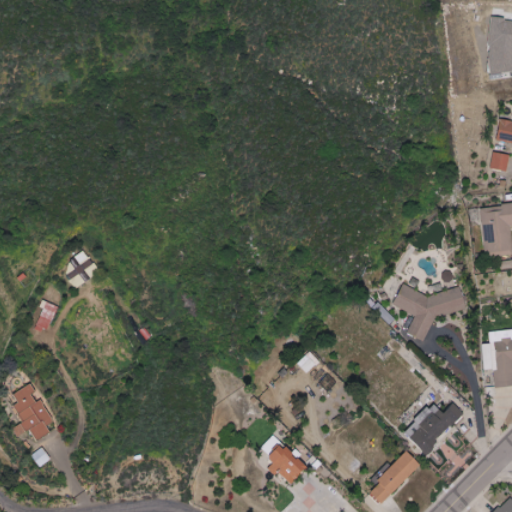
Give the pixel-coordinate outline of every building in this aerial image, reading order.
[(511,72),(511,19),(494,18),(489,71),(511,72)] [(499,141),(511,141),(511,121),(501,121),(499,141)] [(491,168),(508,171),(511,155),(494,152),(491,168)] [(511,204),(482,207),(487,256),(511,253),(511,229),(511,226),(511,204)] [(99,274),(86,252),(63,266),(76,288),(99,274)] [(511,268),(511,256),(502,256),(501,268),(511,268)] [(425,341),(435,317),(467,309),(461,287),(429,295),(403,284),(394,305),(413,314),(414,318),(407,333),(425,341)] [(35,328),(49,332),(57,305),(43,301),(35,328)] [(511,330),(489,332),(490,343),(495,343),(497,370),(494,370),(495,388),(511,386),(511,330)] [(309,373),(320,360),(309,351),(298,364),(309,373)] [(54,423),(37,393),(32,384),(16,394),(21,403),(15,407),(30,432),(32,430),(39,441),(52,433),(48,426),(54,423)] [(405,434),(428,455),(465,414),(455,404),(446,414),(434,403),(405,434)] [(309,469),(284,444),(270,458),(275,463),(269,469),(276,476),(281,472),(293,484),(309,469)] [(52,459),(44,447),(33,455),(41,467),(52,459)] [(422,465),(408,452),(370,491),(384,504),(422,465)] [(511,511),(511,497),(511,496),(494,511),(511,511)]
